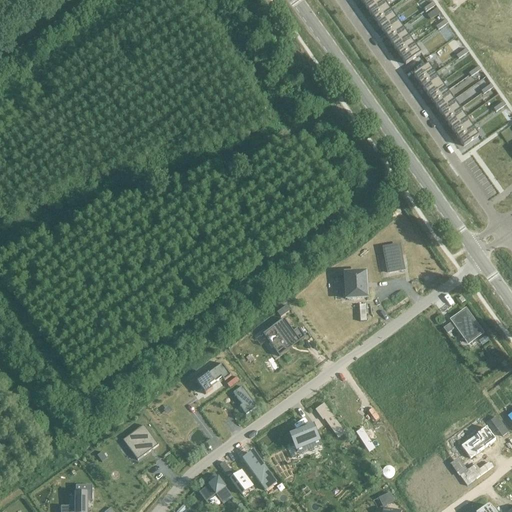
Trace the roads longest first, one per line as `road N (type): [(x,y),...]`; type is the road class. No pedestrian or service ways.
road 1 (residential): [(478,259),(190,473),(157,511)]
road 2 (tertiary): [(468,245),(294,0)]
road 3 (residential): [(500,224),(340,0)]
